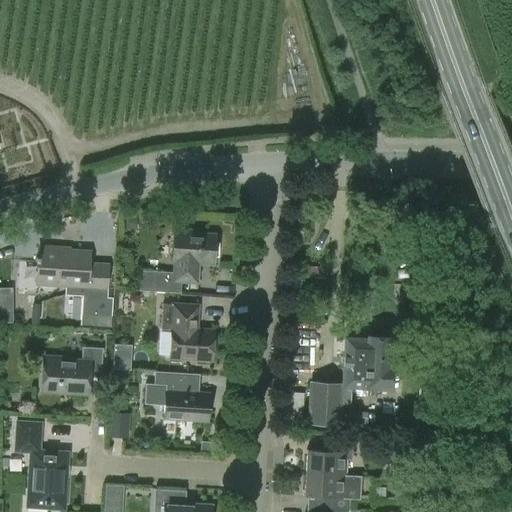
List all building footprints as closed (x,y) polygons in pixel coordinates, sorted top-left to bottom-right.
[(136,219),(125,219),(124,229),(135,230),(136,219)] [(179,293),(180,282),(195,283),(196,263),(212,264),(212,257),(216,258),(217,244),(213,243),(213,236),(172,234),(171,262),(173,262),(173,272),(139,270),(138,290),(179,293)] [(34,285),(83,288),(83,298),(106,299),(108,264),(87,263),(88,253),(37,249),(34,285)] [(0,293),(0,322),(12,322),(12,293),(0,293)] [(159,330),(160,330),(159,345),(159,346),(159,350),(161,353),(162,355),(165,356),(168,357),(168,359),(210,361),(212,331),(194,330),(196,307),(160,305),(159,330)] [(396,332),(363,330),(363,334),(343,333),(340,384),(310,382),(308,424),(338,425),(340,393),(350,393),(350,385),(354,385),(389,387),(390,363),(394,363),(396,332)] [(86,395),(87,377),(100,378),(101,348),(81,347),(80,362),(42,359),(40,392),(86,395)] [(206,422),(208,394),(184,393),(184,387),(164,386),(162,419),(206,422)] [(129,414),(110,412),(108,436),(127,437),(129,414)] [(347,432),(360,433),(366,433),(367,413),(348,412),(347,432)] [(403,417),(394,417),(394,435),(403,435),(403,417)] [(65,454),(39,452),(41,422),(14,420),(12,452),(29,453),(26,507),(62,509),(65,454)] [(456,444),(447,429),(437,434),(447,450),(456,444)] [(307,448),(306,472),(345,473),(345,460),(348,460),(349,440),(320,439),(319,449),(307,448)] [(214,442),(200,441),(200,451),(213,452),(214,442)] [(369,449),(369,441),(359,441),(359,449),(369,449)] [(396,455),(399,459),(407,460),(408,448),(396,447),(396,455)] [(317,508),(349,509),(349,497),(359,497),(360,475),(345,475),(345,473),(306,472),(305,495),(318,496),(317,508)] [(105,497),(121,498),(121,486),(105,485),(105,497)] [(184,491),(155,489),(154,502),(163,503),(162,511),(208,511),(209,506),(183,504),(184,491)]
